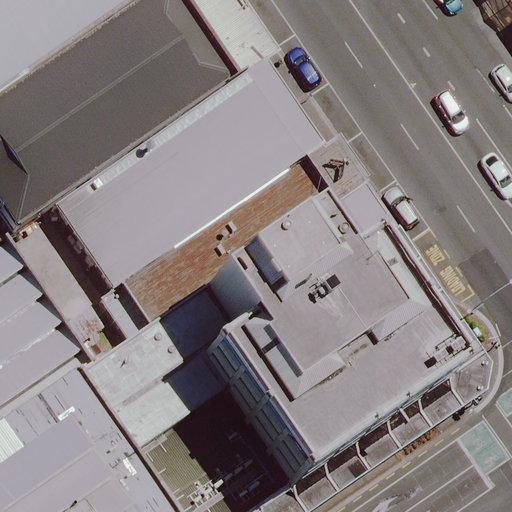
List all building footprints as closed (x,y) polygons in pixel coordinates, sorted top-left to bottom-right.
[(167,0),(129,0),(0,88),(0,225),(219,75),(167,0)] [(0,0),(0,88),(129,0),(0,0)] [(272,150),(219,75),(0,225),(0,253),(45,316),(272,150)] [(312,208),(121,343),(236,511),(276,511),(441,393),(312,208)] [(0,511),(118,511),(44,399),(84,370),(45,316),(0,253),(0,511)] [(84,370),(44,399),(118,511),(236,511),(121,343),(84,370)]
